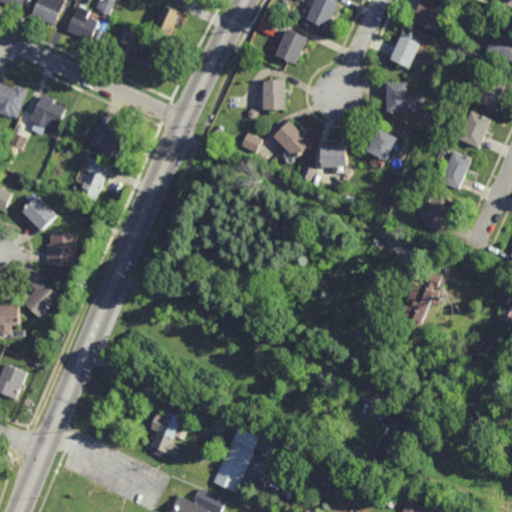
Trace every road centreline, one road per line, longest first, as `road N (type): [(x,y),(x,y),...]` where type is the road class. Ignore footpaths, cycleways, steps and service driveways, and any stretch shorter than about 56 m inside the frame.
road 1 (secondary): [(240,0),(16,511)]
road 2 (residential): [(186,121),(0,38)]
